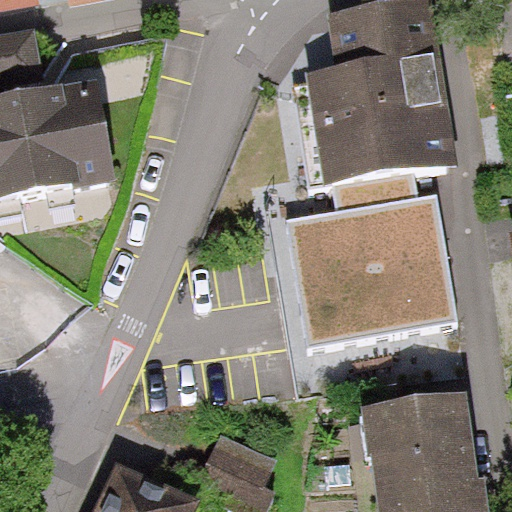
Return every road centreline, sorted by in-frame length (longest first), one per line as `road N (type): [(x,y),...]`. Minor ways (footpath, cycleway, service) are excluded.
road 1 (residential): [(98,410),(258,21),(256,0)]
road 2 (residential): [(0,38),(189,0)]
